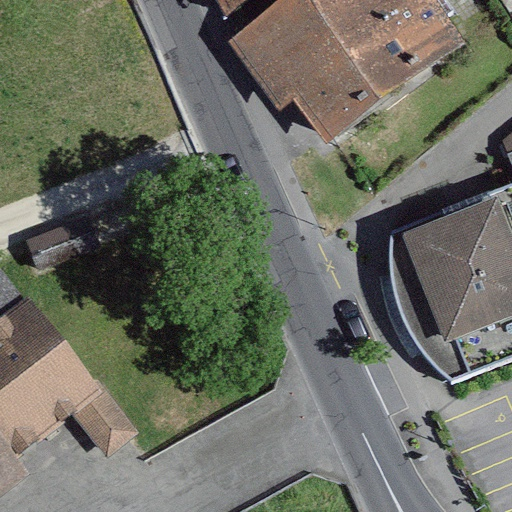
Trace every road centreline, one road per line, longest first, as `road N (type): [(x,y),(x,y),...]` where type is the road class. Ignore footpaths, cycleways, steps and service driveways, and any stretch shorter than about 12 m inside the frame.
road 1 (unclassified): [(405,511),(172,0)]
road 2 (unknown): [(371,430),(191,495)]
